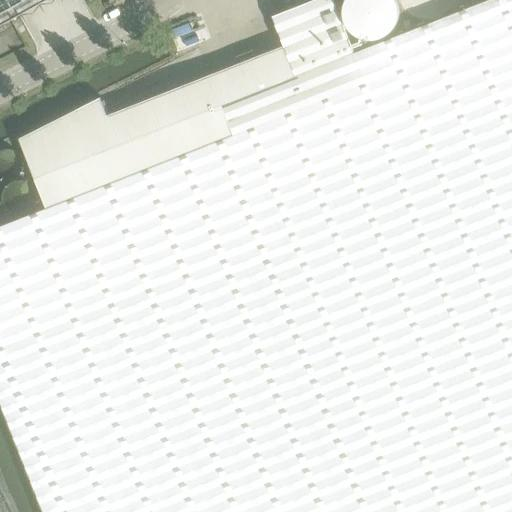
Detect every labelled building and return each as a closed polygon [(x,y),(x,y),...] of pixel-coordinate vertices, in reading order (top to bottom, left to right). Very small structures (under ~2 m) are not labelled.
[(0,0),(0,24),(11,19),(18,15),(45,0),(0,0)] [(49,208),(0,227),(0,400),(44,511),(511,511),(511,0),(489,0),(450,16),(354,54),(228,104),(240,133),(49,208)] [(101,97),(21,137),(49,208),(240,133),(228,104),(354,54),(332,0),(315,0),(272,16),(284,46),(266,53),(253,52),(238,58),(229,68),(209,76),(108,115),(101,97)] [(399,0),(397,10),(430,20),(434,7),(449,12),(453,0),(399,0)] [(14,511),(0,483),(0,511),(14,511)]
